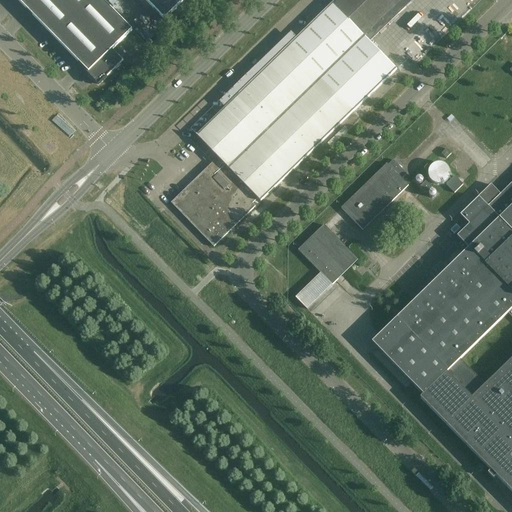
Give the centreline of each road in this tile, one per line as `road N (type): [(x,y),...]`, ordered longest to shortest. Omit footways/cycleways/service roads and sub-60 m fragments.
road 1 (residential): [(464,511),(246,289),(242,274),(248,257),(511,0)]
road 2 (unknown): [(511,149),(385,270),(355,321),(389,379),(511,510)]
road 3 (trunk): [(205,511),(92,404),(33,360)]
road 4 (residential): [(111,153),(268,0)]
road 5 (trunk): [(179,511),(33,360)]
road 6 (residential): [(111,153),(0,37)]
road 7 (residential): [(0,260),(111,153)]
road 8 (trunk): [(0,353),(99,455)]
